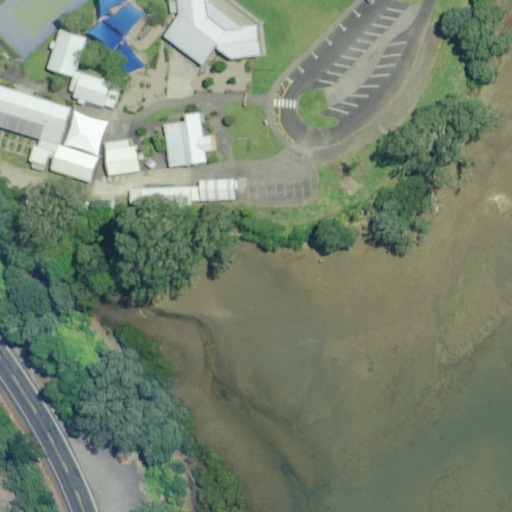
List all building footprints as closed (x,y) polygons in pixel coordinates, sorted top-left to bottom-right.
[(180,11),(184,31),(165,54),(204,86),(221,65),(239,79),(265,74),(262,44),(229,48),(215,40),(209,7),(180,11)] [(88,40),(59,30),(46,69),(75,79),(88,40)] [(116,83),(81,72),(73,97),(107,108),(116,83)] [(72,107),(0,83),(0,117),(62,138),(72,107)] [(207,126),(166,133),(171,166),(213,159),(207,126)] [(138,141),(108,143),(111,177),(141,174),(138,141)] [(101,158),(60,144),(52,166),(94,180),(101,158)] [(52,151),(35,145),(31,157),(48,163),(52,151)] [(238,180),(202,180),(202,201),(238,201),(238,180)] [(191,188),(130,189),(130,203),(191,202),(191,188)]
